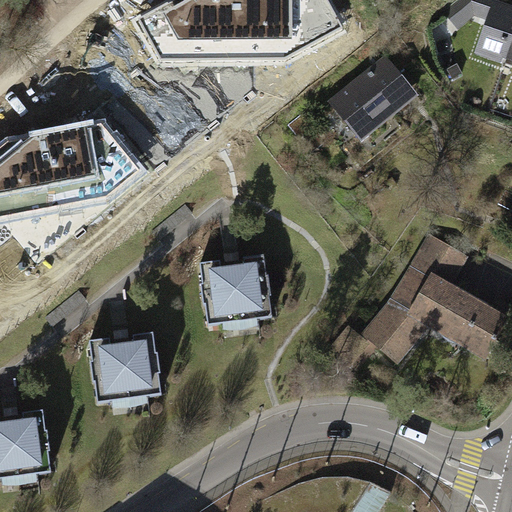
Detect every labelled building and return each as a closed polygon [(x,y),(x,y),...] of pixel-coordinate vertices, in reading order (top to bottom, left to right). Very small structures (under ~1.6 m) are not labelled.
[(178,0),(151,16),(171,55),(288,54),(340,25),(327,0),(178,0)] [(488,19),(476,55),(505,64),(507,59),(511,61),(511,4),(496,0),(461,0),(446,11),(459,28),(476,15),(488,19)] [(386,56),(328,102),(359,142),(403,107),(417,96),(386,56)] [(7,143),(0,149),(0,212),(107,192),(137,170),(103,127),(7,143)] [(429,331),(491,367),(511,330),(511,316),(456,284),(461,272),(470,259),(431,237),(370,342),(409,364),(429,331)] [(253,271),(225,274),(231,324),(286,317),(280,268),(253,271)] [(147,349),(119,353),(127,402),(181,394),(173,344),(147,349)] [(35,426),(8,431),(17,480),(71,470),(61,421),(35,426)] [(282,464),(213,511),(347,511),(378,464),(282,464)] [(358,511),(380,511),(394,490),(378,481),(358,511)] [(410,484),(392,511),(445,511),(444,508),(410,484)]
